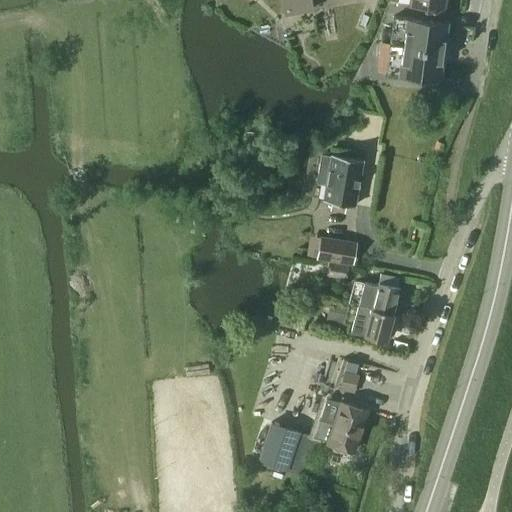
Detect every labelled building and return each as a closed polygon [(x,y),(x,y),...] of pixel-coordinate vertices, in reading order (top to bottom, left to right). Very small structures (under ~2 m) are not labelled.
[(282,0),(285,14),(313,9),(311,0),(282,0)] [(411,0),(411,7),(443,12),(445,0),(411,0)] [(411,18),(403,73),(444,79),(448,47),(450,39),(450,33),(451,29),(452,24),(449,23),(411,18)] [(263,132),(248,132),(248,147),(263,147),(263,132)] [(356,198),(357,198),(360,179),(360,178),(363,159),(332,154),(331,156),(321,154),(316,183),(326,184),(323,200),(332,202),(331,210),(342,212),(344,204),(355,206),(356,198)] [(312,235),(308,256),(317,257),(353,264),(357,244),(331,239),(330,246),(319,244),(321,237),(312,235)] [(345,267),(330,264),(328,275),(343,278),(345,267)] [(364,282),(359,303),(394,312),(401,286),(379,280),(378,286),(364,282)] [(325,321),(343,327),(350,304),(333,298),(325,321)] [(358,304),(353,325),(366,329),(365,332),(387,338),(394,312),(359,303),(358,304)] [(357,392),(362,378),(354,376),(346,374),(342,387),(350,390),(357,392)] [(321,416),(315,434),(330,440),(329,442),(331,442),(355,450),(366,415),(368,410),(368,409),(343,400),(328,395),(321,416)] [(286,470),(287,470),(300,476),(313,437),(299,432),(298,431),(272,422),(259,460),(286,470)]
